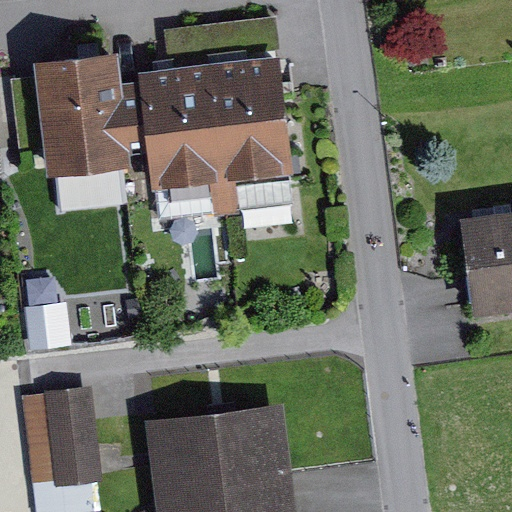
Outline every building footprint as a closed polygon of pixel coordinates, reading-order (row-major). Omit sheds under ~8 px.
[(104,57),(31,64),(41,173),(114,166),(104,57)] [(278,66),(140,78),(150,187),(288,175),(278,66)] [(511,206),(487,208),(495,297),(511,295),(511,206)] [(106,385),(59,389),(67,481),(114,477),(106,385)] [(295,511),(283,399),(172,411),(182,511),(295,511)]
